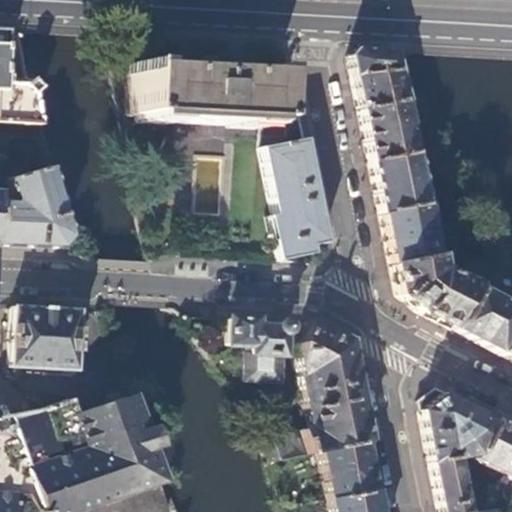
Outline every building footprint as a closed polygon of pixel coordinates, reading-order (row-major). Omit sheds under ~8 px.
[(354,109),(397,100),(388,52),(349,50),(344,57),(354,109)] [(0,125),(33,127),(27,87),(5,86),(6,57),(0,56),(0,125)] [(160,115),(258,121),(259,93),(260,70),(126,62),(123,113),(160,115)] [(259,93),(258,121),(285,121),(294,118),(289,94),(259,93)] [(408,154),(397,100),(354,109),(366,163),(408,154)] [(255,134),(258,121),(160,115),(153,254),(272,261),(262,216),(268,214),(255,148),(255,134)] [(299,139),(294,118),(285,121),(282,136),(282,142),(299,139)] [(262,216),(272,261),(307,253),(305,245),(321,243),(302,155),(299,139),(282,142),(282,136),(255,134),(255,148),(268,214),(262,216)] [(418,203),(408,154),(366,163),(375,212),(418,203)] [(4,205),(0,204),(0,247),(23,248),(56,250),(65,239),(44,169),(0,182),(6,200),(4,205)] [(429,255),(418,203),(375,212),(386,264),(429,255)] [(432,269),(429,255),(386,264),(393,296),(417,314),(424,318),(446,329),(467,288),(485,266),(474,258),(458,277),(460,283),(432,269)] [(511,315),(511,311),(467,288),(446,329),(464,338),(492,353),(511,315)] [(70,373),(73,312),(58,311),(8,308),(5,369),(70,373)] [(511,315),(492,353),(511,363),(511,315)] [(251,328),(252,320),(235,319),(225,319),(224,346),(247,347),(247,352),(241,352),(239,382),(276,384),(278,336),(280,335),(282,334),(283,333),(284,332),(285,330),(285,328),(284,326),(283,325),(282,323),(281,323),(279,322),(277,322),(276,323),(274,323),(273,324),(272,326),(271,328),(271,329),(251,328)] [(296,431),(300,454),(314,451),(362,443),(343,342),(303,323),(294,343),(293,360),(293,368),(305,430),(296,431)] [(469,458),(489,419),(468,409),(440,394),(416,412),(422,441),(426,464),(452,460),(469,458)] [(0,511),(77,511),(157,484),(157,475),(148,454),(153,446),(151,437),(147,428),(139,423),(127,395),(69,415),(64,401),(0,417),(0,511)] [(511,431),(489,419),(469,458),(468,460),(500,476),(507,479),(511,481),(511,431)] [(270,440),(273,458),(300,454),(296,431),(296,434),(293,434),(292,430),(280,432),(280,436),(270,438),(270,440)] [(270,440),(259,441),(264,460),(273,458),(270,440)] [(372,490),(362,443),(314,451),(323,500),(372,490)] [(460,502),(452,460),(426,464),(435,511),(464,511),(462,502),(460,502)] [(504,484),(507,479),(500,476),(498,482),(504,484)] [(166,511),(157,484),(77,511),(166,511)] [(376,511),(372,490),(323,500),(324,511),(376,511)]
